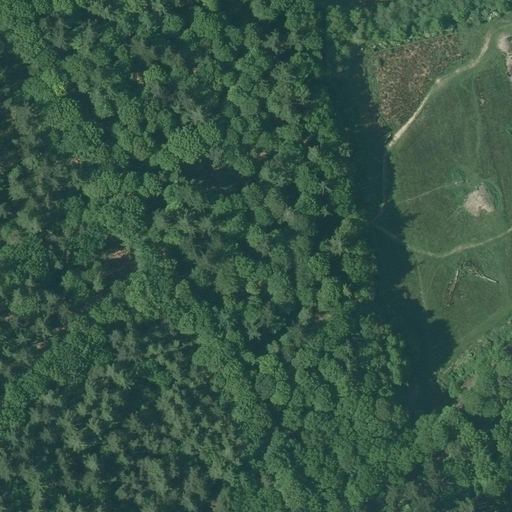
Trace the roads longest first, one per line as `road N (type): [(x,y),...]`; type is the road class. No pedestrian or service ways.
road 1 (track): [(0,9),(308,511)]
road 2 (track): [(347,511),(511,362)]
road 3 (track): [(159,269),(29,383)]
